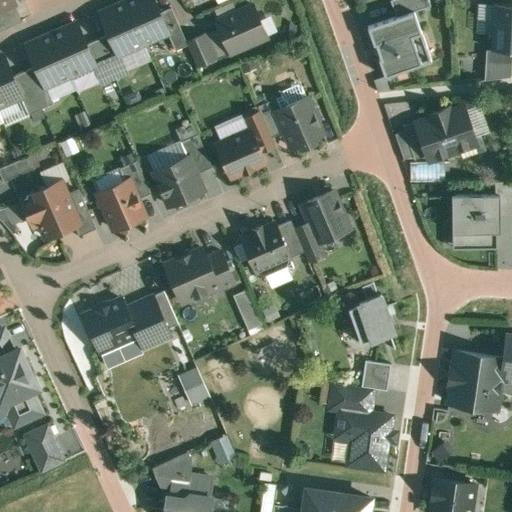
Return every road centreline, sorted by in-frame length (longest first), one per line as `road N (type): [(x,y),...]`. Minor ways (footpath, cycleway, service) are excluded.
road 1 (residential): [(376,145),(26,291)]
road 2 (residential): [(128,511),(26,291)]
road 3 (residential): [(433,286),(400,511)]
road 4 (residential): [(327,0),(376,145)]
road 5 (residential): [(376,145),(433,286)]
